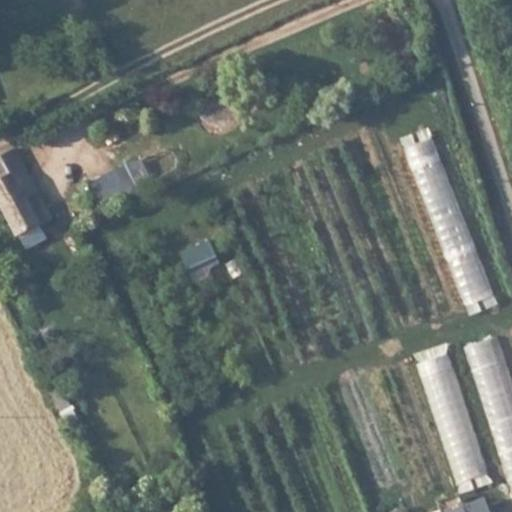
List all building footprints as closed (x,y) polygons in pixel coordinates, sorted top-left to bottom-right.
[(26,165),(0,176),(0,191),(24,241),(45,231),(30,204),(24,194),(19,185),(33,178),(26,165)] [(97,192),(107,215),(135,202),(124,179),(97,192)] [(30,190),(24,194),(30,204),(37,201),(30,190)] [(53,244),(45,231),(24,241),(31,255),(53,244)] [(204,492),(195,464),(184,469),(193,496),(204,492)] [(424,492),(429,506),(450,498),(445,484),(424,492)] [(480,511),(472,490),(450,498),(454,511),(480,511)] [(429,506),(411,511),(454,511),(450,498),(429,506)]
